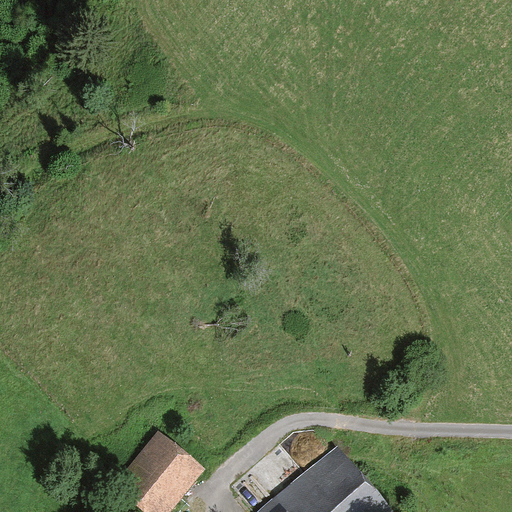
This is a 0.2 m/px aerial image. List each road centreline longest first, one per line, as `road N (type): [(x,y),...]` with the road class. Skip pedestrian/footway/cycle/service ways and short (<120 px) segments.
road 1 (track): [(413,431),(434,361),(426,298),(362,218),(293,152),(229,119),(177,119),(78,146),(0,194)]
road 2 (track): [(204,504),(281,434),(304,426),(413,431)]
